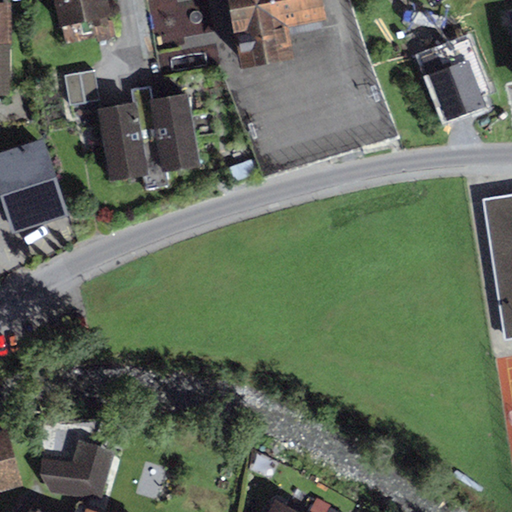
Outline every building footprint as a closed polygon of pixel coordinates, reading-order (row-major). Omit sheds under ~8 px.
[(103,0),(56,0),(61,23),(106,14),(103,0)] [(227,0),(240,69),(294,59),(288,26),(326,19),(322,0),(227,0)] [(0,46),(7,46),(8,5),(0,4),(0,46)] [(73,97),(103,94),(100,62),(69,65),(73,97)] [(464,62),(428,75),(442,115),(478,103),(464,62)] [(133,104),(100,110),(112,178),(146,172),(148,184),(168,180),(166,169),(198,164),(185,94),(155,100),(153,90),(131,94),(133,104)] [(63,207),(41,142),(0,156),(0,196),(10,225),(63,207)] [(511,197),(484,201),(505,342),(511,340),(511,197)] [(84,278),(97,308),(165,279),(152,249),(84,278)] [(1,431),(0,431),(0,483),(17,478),(1,431)] [(115,453),(85,444),(77,464),(50,461),(47,491),(99,497),(115,453)]
